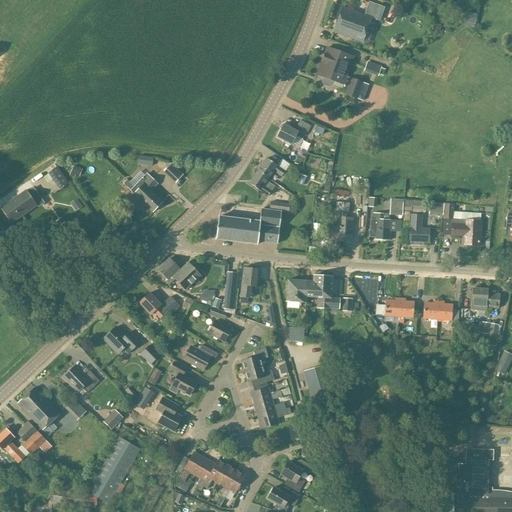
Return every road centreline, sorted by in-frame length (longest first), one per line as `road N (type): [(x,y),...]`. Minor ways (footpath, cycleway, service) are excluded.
road 1 (residential): [(511,270),(268,256),(182,247),(167,238)]
road 2 (tertiary): [(167,238),(238,163),(318,0)]
road 3 (tertiary): [(66,327),(167,238)]
road 4 (residential): [(243,426),(193,431),(230,357)]
